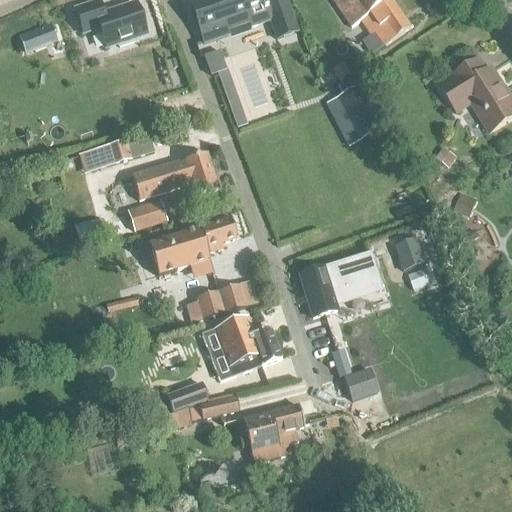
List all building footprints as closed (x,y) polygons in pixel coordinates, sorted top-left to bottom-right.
[(207,0),(189,6),(204,47),(227,38),(225,32),(249,24),(251,30),(270,23),(276,42),(297,35),(284,0),(265,7),(262,0),(207,0)] [(330,0),(352,31),(366,21),(385,49),(411,30),(390,0),(330,0)] [(75,12),(83,36),(95,32),(96,36),(101,35),(105,49),(117,45),(118,50),(134,44),(133,41),(145,37),(135,7),(103,18),(98,4),(75,12)] [(28,36),(18,40),(24,56),(34,53),(28,36)] [(218,55),(203,60),(209,79),(224,73),(218,55)] [(454,77),(456,79),(441,89),(457,114),(472,105),(491,135),(511,121),(511,106),(509,101),(507,102),(503,95),(506,92),(493,71),(487,75),(479,62),(454,77)] [(343,65),(333,72),(339,82),(350,76),(343,65)] [(361,89),(339,100),(361,142),(383,131),(361,89)] [(238,112),(228,116),(234,133),(244,130),(238,112)] [(149,140),(125,147),(129,162),(153,156),(149,142),(149,140)] [(124,144),(77,158),(83,176),(129,162),(125,147),(124,144)] [(435,160),(448,171),(456,161),(444,150),(435,160)] [(131,179),(139,204),(190,187),(194,200),(217,193),(206,157),(183,164),(183,163),(131,179)] [(459,196),(452,213),(468,221),(476,204),(459,196)] [(128,214),(134,233),(165,224),(159,205),(128,214)] [(73,229),(79,249),(107,242),(102,221),(73,229)] [(152,246),(147,248),(155,273),(157,280),(162,278),(178,273),(208,264),(206,257),(221,253),(220,247),(236,242),(229,222),(152,246)] [(326,273),(300,281),(312,322),(335,315),(330,298),(330,297),(376,283),(369,260),(334,270),(326,273)] [(221,296),(227,315),(256,306),(251,288),(221,296)] [(117,305),(105,308),(106,316),(119,313),(136,309),(134,301),(117,305)] [(245,320),(214,331),(231,380),(281,362),(270,333),(269,334),(252,339),(245,320)] [(0,355),(0,373),(13,370),(9,353),(0,355)] [(343,353),(331,357),(339,381),(351,377),(343,353)] [(169,399),(175,416),(209,405),(203,388),(169,399)] [(201,409),(205,423),(240,416),(237,402),(201,409)] [(201,409),(189,412),(193,426),(204,423),(201,409)] [(252,420),(241,423),(248,451),(252,468),(291,459),(288,448),(297,446),(295,435),(304,433),(299,411),(252,421),(252,420)] [(187,414),(156,421),(159,436),(191,429),(187,414)]
